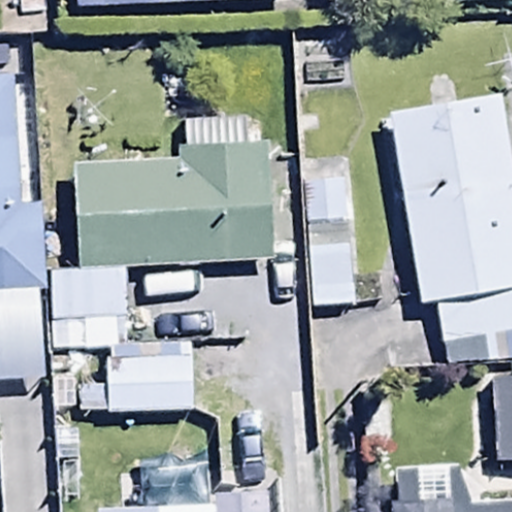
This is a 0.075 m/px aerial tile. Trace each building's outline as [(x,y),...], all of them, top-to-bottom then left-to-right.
[(0,292),(42,290),(38,202),(15,203),(7,42),(0,42),(0,292)] [(75,267),(122,269),(271,263),(268,179),(260,180),(258,145),(242,145),(241,114),(181,116),(183,159),(71,163),(75,267)] [(352,279),(346,162),(299,165),(306,309),(382,305),(381,278),(352,279)] [(122,269),(75,267),(47,268),(51,387),(74,386),(75,417),(191,413),(189,344),(124,346),(122,269)] [(511,333),(488,335),(493,426),(511,424),(511,333)] [(385,473),(386,511),(511,511),(511,498),(472,500),(471,470),(385,473)] [(207,479),(116,480),(117,508),(94,508),(93,511),(267,511),(267,491),(207,492),(207,479)]
